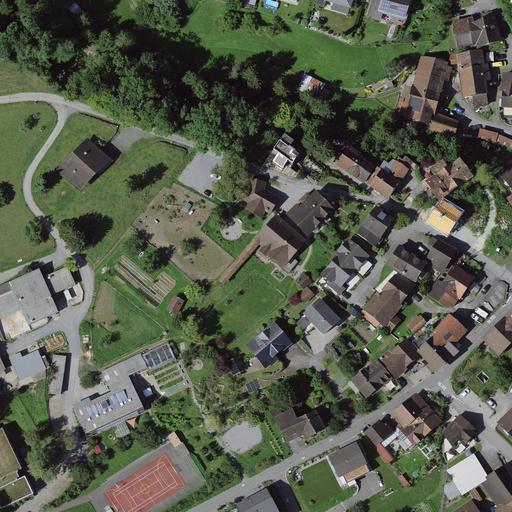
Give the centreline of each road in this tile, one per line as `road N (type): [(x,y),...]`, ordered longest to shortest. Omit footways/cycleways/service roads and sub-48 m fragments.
road 1 (residential): [(511,283),(393,204),(293,183),(66,101),(0,100)]
road 2 (track): [(348,195),(296,135),(220,96),(163,53),(129,0)]
road 3 (track): [(89,281),(29,202),(31,169),(61,124),(66,101)]
